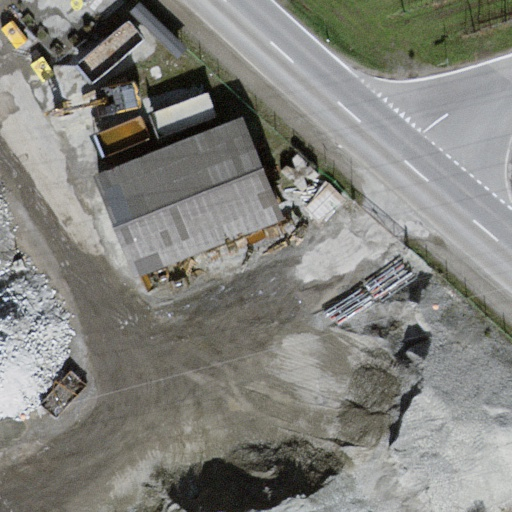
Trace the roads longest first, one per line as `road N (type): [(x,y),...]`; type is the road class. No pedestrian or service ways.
road 1 (tertiary): [(235,0),(404,156)]
road 2 (tertiary): [(404,156),(511,247)]
road 3 (unclassified): [(511,82),(487,89),(404,156)]
